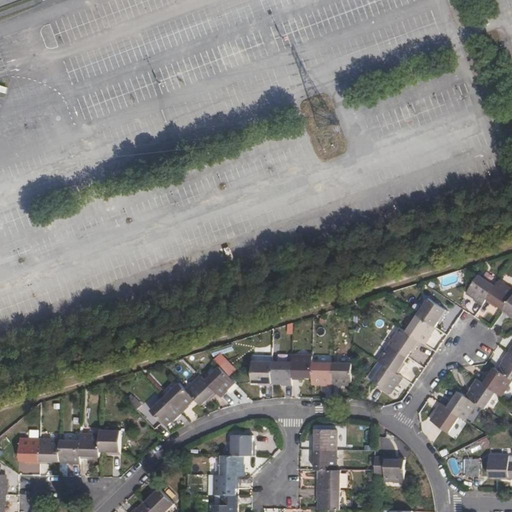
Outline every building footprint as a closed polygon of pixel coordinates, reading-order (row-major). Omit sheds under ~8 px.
[(475,300),(483,305),(488,298),(496,285),(480,274),(467,293),(476,298),(475,300)] [(494,307),(503,313),(511,298),(511,289),(499,280),(496,285),(488,298),(496,304),(494,307)] [(429,298),(418,315),(434,326),(439,319),(441,320),(447,311),(429,298)] [(511,298),(503,313),(511,319),(511,317),(511,298)] [(418,315),(407,331),(418,339),(425,344),(431,335),(429,334),(434,326),(418,315)] [(401,327),(389,344),(408,357),(414,348),(413,347),(418,339),(407,331),(401,327)] [(389,344),(378,361),(384,365),(396,372),(401,364),(403,365),(408,357),(389,344)] [(504,361),(498,369),(511,378),(511,354),(508,351),(502,360),(504,361)] [(304,376),(313,376),(313,362),(313,355),(293,354),(293,362),(293,378),(303,378),(304,376)] [(262,385),(273,385),(273,362),(253,361),(253,382),(263,382),(262,385)] [(384,365),(378,361),(367,377),(373,381),(384,365)] [(283,382),(293,383),(293,378),(293,362),(273,362),(273,385),(283,385),(283,382)] [(323,386),(333,386),(333,362),(313,362),(313,376),(313,383),(323,383),(323,386)] [(343,384),(353,384),(353,380),(353,363),(333,362),(333,386),(343,386),(343,384)] [(398,386),(404,378),(396,372),(384,365),(373,381),(391,393),(396,385),(398,386)] [(221,366),(206,380),(216,391),(222,398),(230,391),(228,389),(236,382),(221,366)] [(488,374),(482,383),(496,392),(502,396),(511,380),(511,378),(498,369),(495,367),(490,375),(488,374)] [(201,375),(186,389),(195,398),(203,406),(210,399),(209,397),(216,391),(206,380),(201,375)] [(472,388),(466,396),(477,404),(485,408),(496,392),(482,383),(476,379),(470,387),(472,388)] [(180,383),(166,397),(182,414),(190,406),(188,405),(195,398),(186,389),(180,383)] [(452,399),(446,407),(460,416),(466,420),(477,404),(466,396),(459,391),(453,399),(452,399)] [(174,421),(182,414),(166,397),(151,410),(166,426),(173,419),(174,421)] [(449,433),(460,416),(446,407),(440,403),(435,411),(436,412),(430,420),(449,433)] [(338,449),(338,430),(317,429),(317,439),(314,439),(314,449),(338,449)] [(121,431),(102,430),(101,434),(101,451),(107,451),(107,453),(120,454),(121,431)] [(97,455),(101,455),(101,451),(101,434),(81,434),(81,440),(81,458),(83,458),(94,458),(94,455),(97,455)] [(253,446),(254,435),(232,435),(232,455),(244,456),(255,456),(256,446),(253,446)] [(27,463),(40,463),(41,439),(21,438),(20,460),(27,460),(27,463)] [(54,461),(60,461),(61,439),(41,439),(40,463),(54,464),(54,461)] [(70,464),(80,464),(81,458),(81,440),(61,439),(60,461),(70,461),(70,464)] [(316,459),(316,469),(319,469),(337,470),(338,449),(314,449),(314,459),(316,459)] [(499,479),(511,478),(511,454),(489,454),(489,476),(499,476),(499,479)] [(244,456),(232,455),(222,455),(222,475),(240,475),(246,475),(246,465),(244,465),(244,456)] [(385,480),(406,480),(406,459),(399,459),(399,456),(376,456),(376,471),(376,473),(385,474),(385,480)] [(480,458),(468,459),(468,476),(480,476),(480,458)] [(317,479),(317,489),(341,490),(341,470),(337,470),(319,469),(319,479),(317,479)] [(240,475),(222,475),(216,475),(215,495),(237,495),(238,486),(240,486),(240,475)] [(150,497),(145,502),(154,511),(166,511),(175,504),(158,487),(148,496),(150,497)] [(319,500),(319,509),(325,509),(340,510),(341,490),(317,489),(317,500),(319,500)] [(238,511),(239,495),(237,495),(215,495),(214,511),(238,511)] [(136,507),(131,511),(154,511),(145,502),(139,509),(136,507)]
